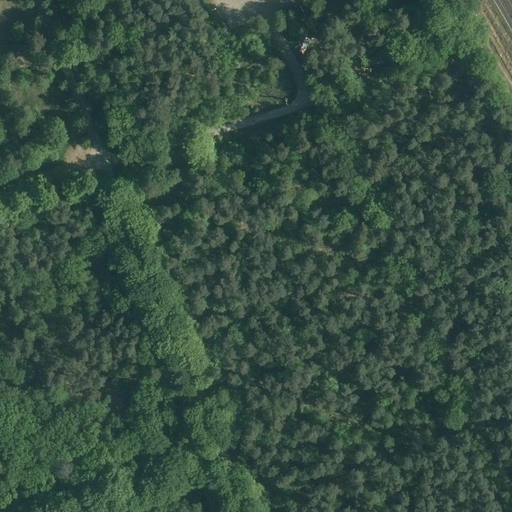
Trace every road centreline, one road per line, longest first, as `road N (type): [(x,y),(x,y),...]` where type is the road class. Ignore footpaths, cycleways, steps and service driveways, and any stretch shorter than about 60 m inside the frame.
road 1 (unknown): [(0,387),(68,346),(144,267),(306,212),(326,186),(435,129),(453,114),(471,50),(501,46)]
road 2 (track): [(246,511),(100,161)]
road 3 (track): [(26,511),(221,450)]
